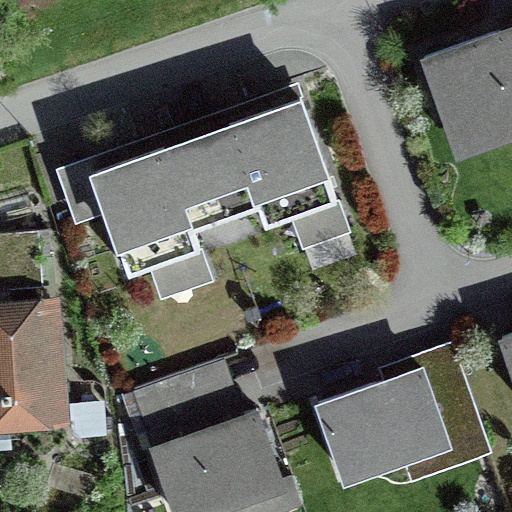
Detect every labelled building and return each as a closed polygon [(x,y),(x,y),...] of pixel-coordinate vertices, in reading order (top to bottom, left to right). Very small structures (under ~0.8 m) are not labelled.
[(511,16),(420,47),(455,148),(511,128),(511,16)] [(194,226),(259,204),(265,223),(337,199),(302,97),(248,115),(229,122),(211,128),(188,136),(146,150),(93,168),(128,270),(201,245),(194,226)] [(0,446),(13,446),(11,422),(67,419),(53,222),(0,226),(0,446)] [(511,366),(511,335),(502,338),(511,366)] [(234,511),(262,511),(301,500),(291,469),(283,471),(260,398),(243,403),(227,354),(122,386),(141,447),(151,443),(172,511),(195,511),(231,501),(234,511)] [(315,394),(342,473),(452,435),(425,356),(315,394)] [(107,430),(105,397),(73,399),(74,432),(107,430)]
